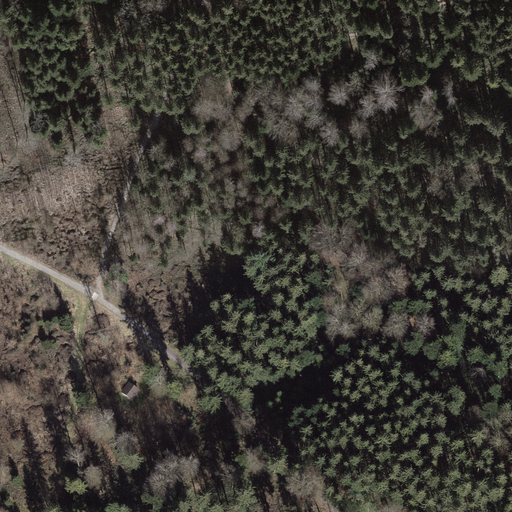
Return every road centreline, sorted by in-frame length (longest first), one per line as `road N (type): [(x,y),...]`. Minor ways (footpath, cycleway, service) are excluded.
road 1 (track): [(210,0),(205,18),(225,81),(511,311)]
road 2 (track): [(336,511),(231,403),(97,298),(0,247)]
road 3 (track): [(423,0),(267,25),(219,0)]
